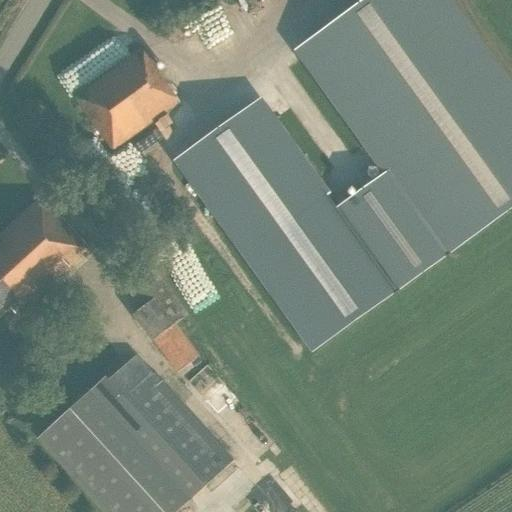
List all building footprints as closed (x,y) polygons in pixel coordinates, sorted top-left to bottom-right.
[(511,206),(511,99),(441,0),(366,0),(296,51),(384,175),(333,211),(284,142),(289,138),(250,84),(207,115),(354,319),(511,206)] [(219,37),(250,20),(243,7),(212,25),(219,37)] [(100,79),(72,99),(112,153),(177,106),(139,53),(100,79)] [(165,158),(199,205),(233,180),(199,133),(165,158)] [(20,321),(35,307),(32,304),(89,252),(41,200),(0,237),(0,318),(10,310),(20,321)] [(199,358),(175,327),(176,326),(175,324),(187,316),(153,270),(125,292),(140,310),(131,316),(152,345),(153,344),(176,375),(199,358)] [(104,379),(79,402),(94,417),(87,423),(167,511),(177,511),(232,463),(136,358),(108,383),(104,379)] [(274,466),(295,491),(307,481),(286,456),(274,466)] [(292,511),(276,483),(271,478),(260,485),(248,497),(256,511),(292,511)]
